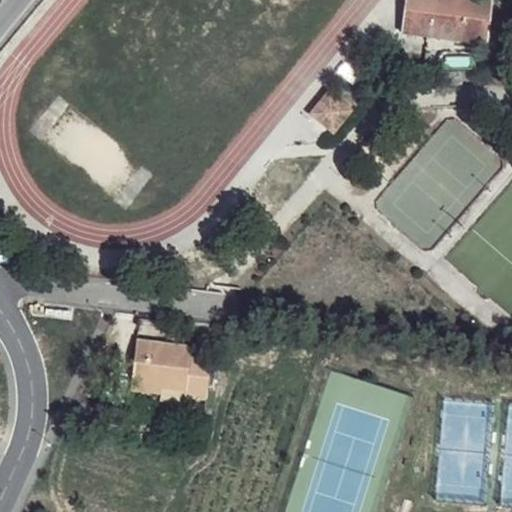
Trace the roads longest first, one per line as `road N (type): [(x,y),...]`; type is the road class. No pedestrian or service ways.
road 1 (unknown): [(0,296),(75,285),(225,298)]
road 2 (residential): [(0,497),(27,438),(31,387),(22,344),(0,310)]
